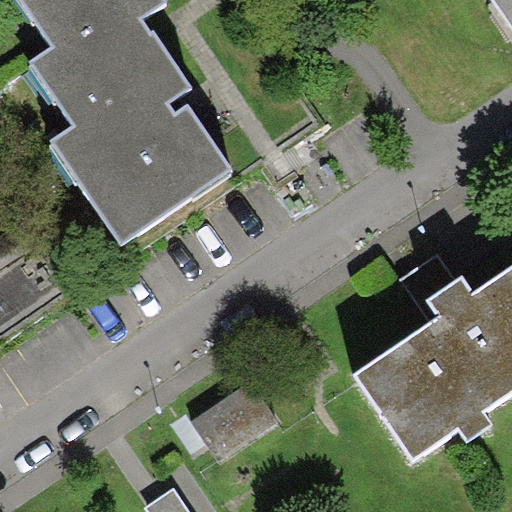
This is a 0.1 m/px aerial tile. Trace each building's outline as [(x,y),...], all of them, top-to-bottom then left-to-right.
[(22,0),(60,54),(34,72),(78,134),(57,148),(126,248),(236,172),(190,106),(177,116),(169,105),(193,88),(144,18),(165,4),(162,0),(22,0)] [(511,0),(486,0),(511,36),(511,0)] [(440,328),(358,384),(414,467),(461,435),(470,447),(487,435),(479,423),(511,400),(511,280),(473,307),(460,288),(448,297),(428,310),(440,328)] [(251,387),(193,424),(217,462),(276,425),(251,387)] [(189,511),(174,490),(145,511),(189,511)]
